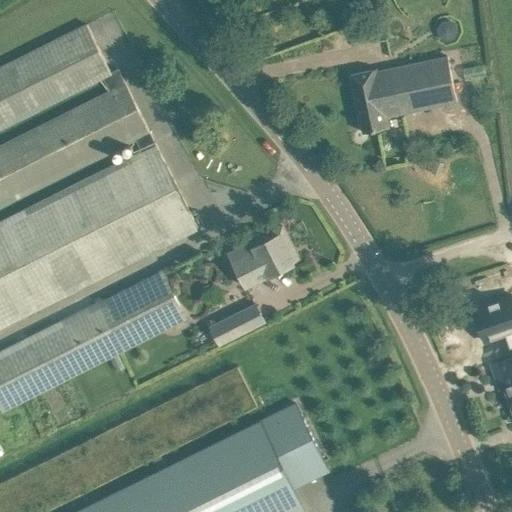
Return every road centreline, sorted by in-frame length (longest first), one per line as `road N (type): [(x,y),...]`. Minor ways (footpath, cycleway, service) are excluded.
road 1 (unclassified): [(486,511),(385,276),(353,224),(243,87),(160,0)]
road 2 (unknown): [(385,276),(511,233)]
